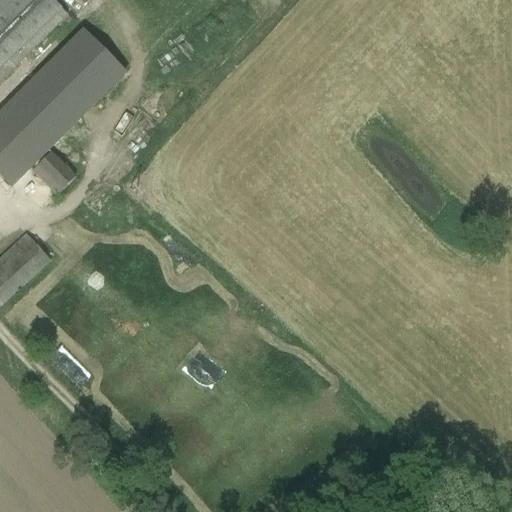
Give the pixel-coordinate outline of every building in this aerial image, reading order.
[(50,0),(0,0),(0,82),(66,16),(50,0)] [(82,34),(20,95),(60,136),(122,74),(82,34)] [(20,95),(19,95),(0,114),(0,175),(11,186),(28,169),(46,151),(61,136),(60,136),(20,95)] [(74,178),(46,151),(28,169),(56,197),(74,178)] [(26,236),(0,259),(0,307),(49,262),(26,236)]
